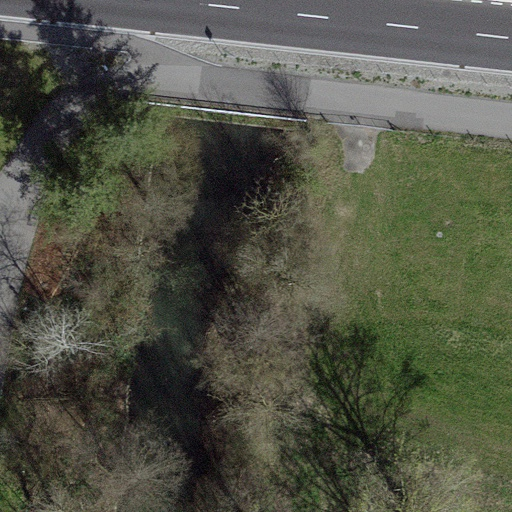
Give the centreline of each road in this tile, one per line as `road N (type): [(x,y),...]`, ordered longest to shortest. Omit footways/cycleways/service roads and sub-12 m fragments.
road 1 (residential): [(0,321),(6,271),(64,136),(107,97),(152,78)]
road 2 (primary): [(258,0),(511,27)]
